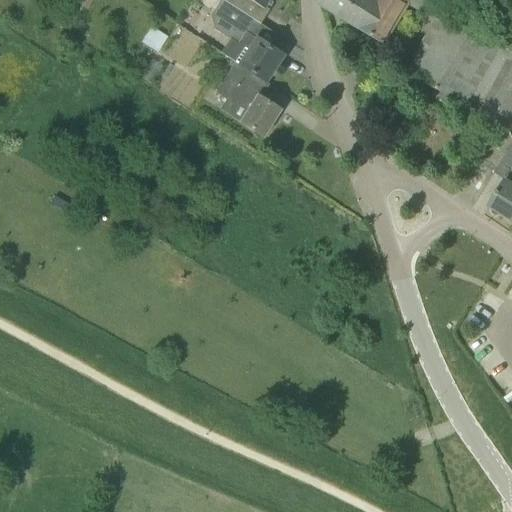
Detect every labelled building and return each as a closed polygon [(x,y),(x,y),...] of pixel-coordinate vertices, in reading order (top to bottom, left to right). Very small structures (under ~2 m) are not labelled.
[(269,0),(220,0),(222,1),(260,25),(269,11),(264,8),(269,0)] [(344,19),(355,0),(321,0),(319,4),(344,19)] [(355,0),(344,19),(385,44),(408,5),(409,5),(436,20),(417,54),(405,47),(394,66),(466,106),(505,40),(450,8),(451,7),(439,0),(355,0)] [(252,38),(260,25),(222,1),(212,18),(223,25),(219,31),(238,43),(228,59),(234,64),(238,66),(265,83),(282,57),(256,40),(255,40),(252,38)] [(511,44),(505,40),(466,106),(511,132),(511,44)] [(219,111),(239,123),(262,139),(280,112),(256,97),(265,83),(238,66),(229,80),(225,78),(215,94),(226,101),(219,111)] [(511,145),(501,162),(511,169),(511,145)] [(511,171),(505,181),(488,207),(511,222),(511,171)]
